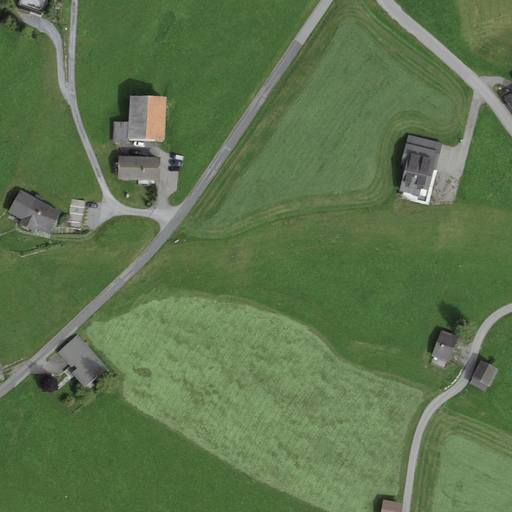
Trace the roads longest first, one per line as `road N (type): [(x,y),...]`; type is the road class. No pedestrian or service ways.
road 1 (residential): [(330,0),(180,219),(0,388)]
road 2 (tertiary): [(408,511),(428,412),(465,377),(482,331),(511,308)]
road 3 (tertiary): [(511,127),(386,0)]
